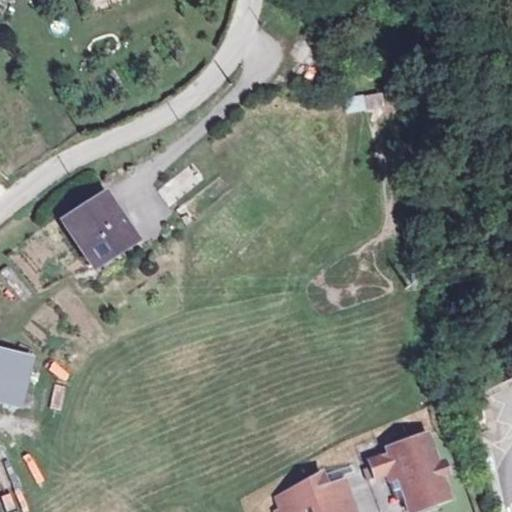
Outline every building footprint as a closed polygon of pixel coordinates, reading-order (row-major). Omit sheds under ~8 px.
[(376,91),(340,97),(343,112),(378,106),(376,91)] [(166,202),(198,184),(190,169),(157,188),(166,202)] [(81,176),(36,206),(71,252),(90,239),(87,232),(109,215),(81,176)] [(390,414),(382,417),(395,453),(403,450),(412,473),(417,472),(418,475),(433,470),(435,473),(464,460),(435,385),(404,397),(405,401),(388,407),(390,414)] [(483,395),(469,394),(469,422),(483,423),(483,395)] [(327,448),(322,434),(279,459),(284,471),(279,474),(286,491),(289,490),(295,506),(292,507),(293,511),(332,511),(334,511),(331,503),(346,498),(327,448)] [(345,442),(327,448),(346,498),(363,491),(345,442)] [(461,511),(454,492),(412,508),(413,511),(461,511)]
